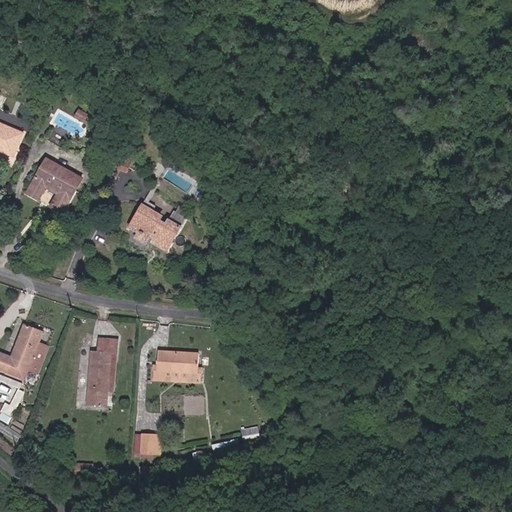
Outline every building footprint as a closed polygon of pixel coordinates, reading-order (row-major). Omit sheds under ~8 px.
[(0,105),(4,107),(9,95),(0,90),(0,105)] [(0,143),(1,142),(18,149),(26,131),(1,121),(0,123),(0,143)] [(18,149),(1,142),(0,143),(0,146),(16,154),(18,149)] [(127,170),(135,157),(128,152),(120,165),(127,170)] [(51,156),(30,190),(43,199),(51,187),(63,194),(56,206),(66,212),(79,189),(71,184),(78,173),(51,156)] [(78,173),(71,184),(79,189),(86,178),(78,173)] [(145,205),(140,212),(150,217),(154,211),(145,205)] [(157,222),(150,217),(140,212),(128,231),(138,237),(146,242),(164,256),(184,223),(172,216),(163,232),(155,228),(157,222)] [(134,243),(142,248),(146,242),(138,237),(134,243)] [(34,375),(44,348),(35,345),(39,333),(20,326),(8,360),(0,357),(0,373),(22,381),(25,372),(34,375)] [(95,341),(94,352),(85,352),(85,400),(106,401),(107,392),(107,353),(113,353),(113,341),(95,341)] [(156,352),(156,368),(151,368),(153,384),(167,385),(167,382),(168,373),(180,374),(179,383),(179,385),(198,387),(202,372),(197,372),(198,355),(156,352)] [(168,373),(167,382),(179,383),(180,374),(168,373)] [(0,430),(18,440),(22,432),(0,420),(0,430)] [(261,439),(258,425),(243,428),(245,442),(261,439)] [(148,456),(149,438),(139,437),(137,455),(148,456)] [(240,438),(214,443),(216,455),(242,451),(240,438)] [(149,484),(149,472),(132,471),(131,482),(149,484)]
